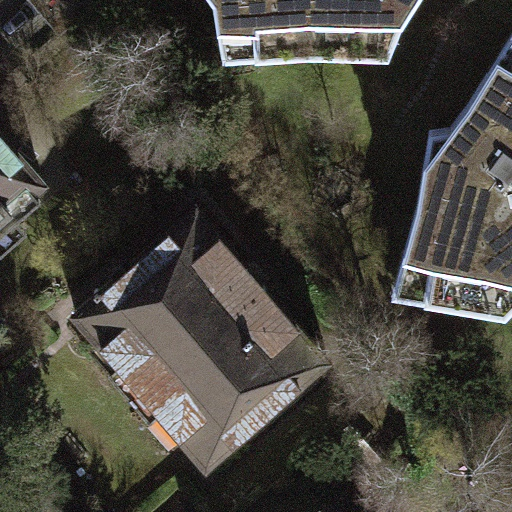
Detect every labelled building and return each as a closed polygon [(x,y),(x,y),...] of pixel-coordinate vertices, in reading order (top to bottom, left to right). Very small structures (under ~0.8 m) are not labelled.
[(43,0),(67,26),(97,0),(43,0)] [(215,0),(223,54),(333,49),(386,53),(396,22),(410,0),(215,0)] [(511,32),(454,126),(431,130),(419,198),(394,290),(503,309),(511,300),(511,32)] [(0,127),(0,218),(7,212),(13,218),(41,194),(34,186),(44,178),(0,127)] [(158,406),(206,461),(328,354),(196,204),(74,311),(117,358),(108,366),(150,414),(158,406)] [(511,511),(511,496),(505,488),(476,511),(511,511)]
